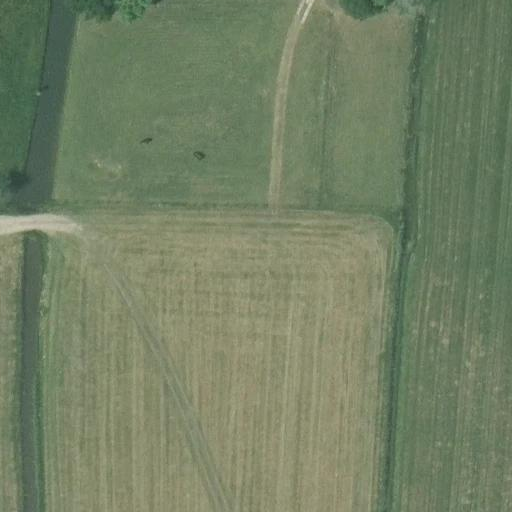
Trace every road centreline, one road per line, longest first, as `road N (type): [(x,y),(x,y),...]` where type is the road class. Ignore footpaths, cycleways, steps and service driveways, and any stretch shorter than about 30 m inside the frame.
road 1 (track): [(0,225),(53,225),(90,238),(164,360),(226,511)]
road 2 (track): [(307,0),(281,78),(273,230)]
